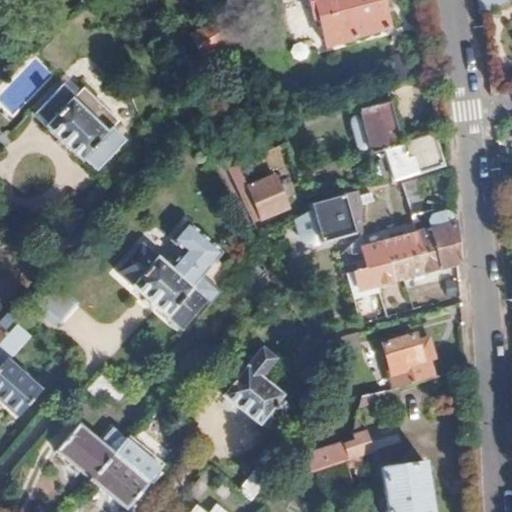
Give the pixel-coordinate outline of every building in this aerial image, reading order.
[(388,27),(380,0),(307,0),(313,18),(317,17),(326,46),(352,39),(351,37),(388,27)] [(511,0),(475,0),(478,15),(511,0)] [(511,87),(511,69),(488,79),(490,96),(511,87)] [(92,168),(125,136),(111,123),(118,116),(88,86),(80,94),(68,81),(36,113),(49,126),(52,122),(82,154),(80,156),(92,168)] [(401,142),(389,101),(360,109),(361,111),(373,151),(373,153),(384,150),(402,144),(401,142)] [(373,151),(361,111),(354,113),(366,154),(373,151)] [(22,128),(11,117),(0,127),(0,130),(10,140),(22,128)] [(0,131),(0,147),(8,140),(0,131)] [(443,166),(434,133),(401,142),(402,144),(384,150),(385,154),(393,180),(443,166)] [(288,204),(274,173),(248,186),(262,216),(288,204)] [(458,261),(456,240),(454,222),(451,223),(449,217),(446,213),(431,217),(430,222),(424,202),(421,203),(415,179),(398,183),(413,234),(359,249),(364,268),(345,273),(352,300),(380,291),(378,284),(458,261)] [(357,235),(347,198),(359,194),(358,189),(308,204),(320,245),(357,235)] [(290,219),(302,245),(318,238),(305,212),(290,219)] [(116,267),(183,327),(208,299),(210,301),(222,288),(203,272),(224,248),(188,217),(171,236),(184,248),(172,262),(144,237),(116,267)] [(55,280),(32,304),(55,324),(77,299),(55,280)] [(0,340),(16,323),(20,319),(9,309),(0,319),(0,340)] [(38,387),(5,358),(27,333),(16,323),(0,340),(0,400),(15,414),(38,387)] [(435,377),(424,346),(419,348),(414,334),(380,344),(394,387),(419,381),(435,377)] [(281,365),(259,346),(220,392),(256,422),(259,419),(267,427),(286,404),(277,396),(280,393),(267,382),(281,365)] [(96,407),(116,385),(100,371),(80,394),(96,407)] [(55,449),(125,506),(160,464),(113,426),(102,440),(78,421),(55,449)] [(364,452),(357,430),(351,433),(352,438),(341,442),(346,458),(364,452)] [(247,496),(287,448),(275,438),(235,487),(247,496)] [(325,464),(346,458),(341,442),(299,455),(304,470),(325,464)] [(428,511),(422,459),(379,466),(385,511),(428,511)] [(334,494),(325,464),(304,470),(313,501),(334,494)] [(184,511),(218,511),(197,495),(184,511)]
